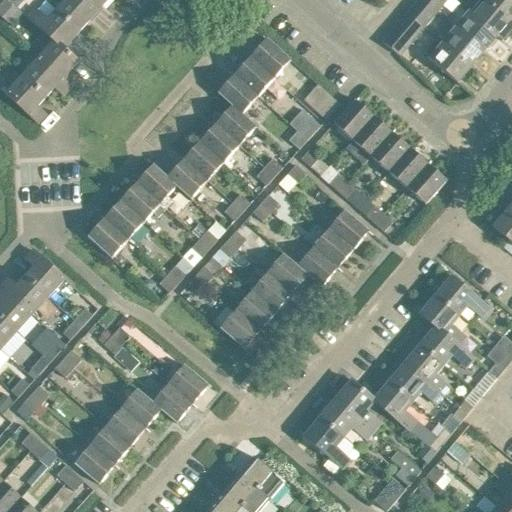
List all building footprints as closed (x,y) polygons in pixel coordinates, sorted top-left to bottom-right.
[(0,17),(1,18),(12,6),(5,0),(4,0),(0,5),(0,17)] [(95,15),(79,0),(63,0),(64,0),(55,10),(79,32),(95,15)] [(108,0),(79,0),(95,15),(108,0)] [(424,29),(438,12),(423,0),(419,0),(407,14),(424,29)] [(423,0),(438,12),(448,0),(423,0)] [(511,29),(511,21),(486,0),(480,0),(469,13),(502,41),(511,29)] [(511,0),(486,0),(511,21),(511,0)] [(13,6),(1,19),(10,26),(21,14),(16,9),(13,6)] [(79,32),(55,10),(46,20),(33,7),(25,16),(54,42),(55,42),(63,50),(64,50),(79,32)] [(502,41),(469,13),(457,28),(485,52),(497,38),(502,42),(502,41)] [(400,57),(424,29),(407,14),(383,43),(400,57)] [(485,52),(457,28),(443,45),(471,68),(485,52)] [(291,61),(267,40),(251,58),(274,80),(291,61)] [(471,68),(443,45),(437,40),(423,56),(457,84),(471,68)] [(68,73),(78,62),(64,50),(63,50),(55,42),(54,42),(38,60),(70,89),(77,81),(68,73)] [(274,80),(251,58),(234,76),(258,98),(274,80)] [(70,89),(38,60),(22,77),(45,98),(54,88),(63,96),(70,89)] [(258,98),(234,76),(218,95),(232,107),(241,117),(241,116),(258,98)] [(37,108),(45,98),(22,77),(6,95),(38,124),(46,116),(37,108)] [(340,106),(317,86),(304,101),(326,121),(340,106)] [(353,141),(374,118),(355,102),(335,125),(353,141)] [(254,128),(241,116),(241,117),(232,107),(216,125),(238,145),(254,128)] [(289,125),(296,132),(296,133),(305,142),(319,127),(301,111),(289,125)] [(371,157),(392,134),(374,118),(353,141),(345,151),(362,166),(371,157)] [(238,145),(216,125),(200,143),(222,163),(238,145)] [(305,142),(296,133),(287,142),(297,150),(305,142)] [(389,173),(410,150),(392,134),(371,157),(389,173)] [(222,163),(200,143),(184,161),(206,181),(222,163)] [(407,189),(428,166),(410,150),(389,173),(407,189)] [(309,169),(318,159),(309,151),(299,161),(309,169)] [(281,169),(272,160),(264,168),(273,177),(281,169)] [(206,181),(184,161),(167,179),(175,188),(189,201),(206,181)] [(175,188),(167,179),(153,166),(136,185),(164,210),(171,202),(166,198),(175,188)] [(425,206),(446,182),(428,166),(407,189),(425,206)] [(296,184),(304,175),(294,167),(286,175),(296,184)] [(273,177),(264,168),(255,177),(265,186),(273,177)] [(346,185),(337,176),(328,169),(320,178),(328,186),(337,194),(346,185)] [(164,210),(136,185),(120,202),(144,223),(152,215),(156,219),(164,210)] [(365,201),(355,193),(346,185),(337,194),(347,202),(356,210),(365,201)] [(241,213),(249,204),(240,196),(231,204),(241,213)] [(269,215),(277,205),(267,197),(259,205),(269,215)] [(144,223),(120,202),(104,220),(128,241),(144,223)] [(241,213),(231,204),(223,213),(233,222),(241,213)] [(269,215),(259,205),(251,214),(261,223),(269,215)] [(375,225),(384,215),(375,207),(366,217),(375,225)] [(369,232),(354,219),(344,211),(328,230),(353,251),(369,232)] [(511,216),(506,211),(492,228),(511,244),(511,216)] [(384,233),(393,223),(384,215),(375,225),(384,233)] [(128,241),(104,220),(88,238),(111,260),(128,241)] [(243,223),(238,229),(247,238),(253,232),(243,223)] [(217,240),(198,224),(190,233),(199,240),(209,249),(217,240)] [(353,251),(328,230),(313,248),(338,269),(353,251)] [(244,242),(235,233),(226,241),(236,250),(244,242)] [(209,249),(199,240),(191,249),(201,258),(209,249)] [(236,250),(226,241),(218,250),(228,259),(236,250)] [(511,245),(508,242),(503,248),(511,255),(511,245)] [(313,248),(296,268),(307,276),(321,288),(338,269),(313,248)] [(65,280),(33,251),(25,260),(34,268),(25,277),(48,298),(65,280)] [(307,276),(296,268),(282,256),(267,274),(291,294),(307,276)] [(169,294),(183,279),(185,277),(175,268),(159,285),(169,294)] [(212,278),(202,268),(194,277),(204,286),(212,278)] [(291,294),(267,274),(252,292),(276,313),(291,294)] [(48,298),(25,277),(16,287),(8,279),(1,287),(32,316),(48,298)] [(204,286),(194,277),(186,285),(196,294),(204,286)] [(490,310),(451,278),(436,296),(460,316),(468,306),(482,319),(490,310)] [(143,281),(140,285),(148,293),(156,284),(151,280),(143,281)] [(32,316),(1,287),(0,287),(0,300),(2,303),(0,305),(0,318),(16,333),(32,316)] [(276,313),(252,292),(236,311),(261,331),(276,313)] [(450,327),(460,316),(436,296),(420,315),(435,328),(436,328),(459,346),(465,339),(450,327)] [(80,328),(92,316),(85,310),(73,322),(80,328)] [(261,331),(236,311),(220,330),(245,350),(261,331)] [(16,333),(0,318),(0,350),(1,351),(16,333)] [(68,341),(80,328),(73,322),(62,334),(68,341)] [(130,337),(120,328),(112,337),(122,346),(130,337)] [(474,358),(459,346),(436,328),(435,328),(420,346),(444,365),(453,355),(467,367),(474,358)] [(511,359),(511,344),(502,336),(494,345),(511,359)] [(122,346),(112,337),(104,346),(114,355),(117,352),(122,346)] [(435,376),(444,365),(420,346),(415,341),(399,360),(442,396),(449,388),(435,376)] [(48,363),(59,351),(52,345),(41,357),(48,363)] [(497,380),(511,361),(511,359),(494,345),(485,357),(495,365),(488,373),(497,380)] [(117,352),(114,355),(121,362),(130,353),(122,346),(117,352)] [(80,361),(70,352),(62,360),(72,370),(80,361)] [(37,375),(48,363),(41,357),(30,369),(37,375)] [(72,370),(62,360),(54,369),(64,378),(72,370)] [(161,360),(152,371),(163,380),(172,369),(161,360)] [(442,396),(399,360),(384,378),(413,402),(421,392),(435,404),(442,396)] [(209,386),(184,366),(168,385),(193,405),(209,386)] [(73,371),(65,379),(72,385),(79,377),(73,371)] [(404,413),(413,402),(384,378),(368,396),(375,402),(412,433),(418,425),(404,413)] [(17,398),(28,386),(21,379),(10,391),(17,398)] [(366,412),(375,402),(368,396),(351,382),(336,400),(373,431),(380,423),(366,412)] [(193,405),(168,385),(152,404),(161,411),(177,424),(193,405)] [(48,396),(38,387),(29,396),(40,405),(48,396)] [(161,411),(152,404),(137,391),(121,410),(145,430),(161,411)] [(40,405),(29,396),(21,404),(31,414),(40,405)] [(4,397),(0,400),(0,414),(3,417),(7,412),(13,405),(4,397)] [(373,431),(336,400),(321,418),(344,438),(352,428),(366,440),(373,431)] [(466,417),(473,408),(465,401),(458,410),(466,417)] [(145,430),(121,410),(106,428),(130,448),(145,430)] [(459,425),(466,417),(458,410),(451,418),(459,425)] [(350,461),(335,449),(344,438),(321,418),(304,437),(342,470),(350,461)] [(130,448),(106,428),(90,447),(114,467),(130,448)] [(444,429),(429,448),(428,449),(435,454),(451,435),(444,429)] [(29,452),(38,442),(30,435),(21,445),(29,452)] [(38,460),(47,450),(38,442),(29,452),(38,460)] [(454,444),(445,454),(466,470),(474,460),(454,444)] [(435,454),(428,449),(425,446),(416,456),(426,465),(435,454)] [(114,467),(90,447),(74,465),(99,486),(114,467)] [(72,451),(67,458),(75,464),(80,457),(72,451)] [(400,469),(394,477),(408,488),(421,472),(396,452),(390,461),(400,469)] [(285,484),(260,463),(254,458),(238,475),(269,502),(285,484)] [(64,484),(74,474),(65,467),(56,477),(64,484)] [(450,480),(434,467),(425,478),(441,491),(450,480)] [(511,478),(505,473),(499,480),(511,490),(511,478)] [(73,492),(82,482),(74,474),(64,484),(73,492)] [(260,511),(269,502),(238,475),(224,493),(246,511),(260,511)] [(385,511),(387,511),(405,491),(392,480),(374,502),(385,511)] [(511,511),(511,490),(499,480),(493,487),(505,498),(497,508),(502,511),(511,511)] [(0,511),(8,511),(21,499),(3,482),(0,485),(0,511)] [(425,488),(417,497),(427,504),(434,495),(425,488)] [(246,511),(224,493),(209,510),(210,511),(246,511)] [(35,511),(21,499),(8,511),(35,511)]
